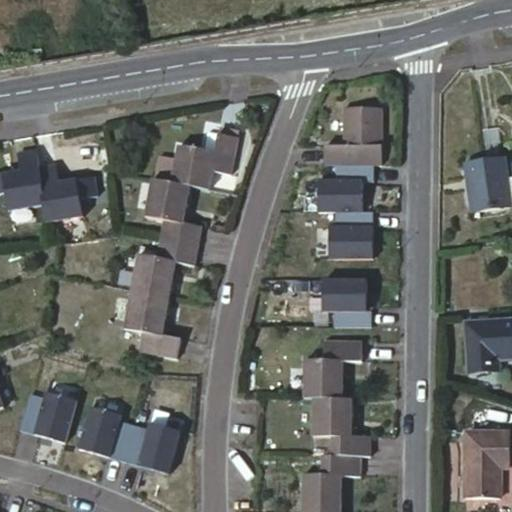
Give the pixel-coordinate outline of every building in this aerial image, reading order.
[(316,149),(316,169),(374,168),(374,111),(337,111),(338,150),(316,149)] [(181,152),(175,189),(194,192),(212,195),(217,175),(235,178),(241,145),(222,142),(219,158),(181,152)] [(23,176),(0,180),(0,197),(9,197),(12,214),(47,207),(41,173),(38,156),(20,159),(23,176)] [(466,169),(474,217),(511,211),(511,182),(510,183),(508,162),(466,169)] [(59,170),(41,173),(47,207),(51,224),(85,218),(82,202),(100,200),(97,183),(62,188),(59,170)] [(194,192),(175,189),(155,185),(149,220),(168,223),(165,242),(203,248),(206,230),(188,227),(194,192)] [(329,237),(347,237),(347,235),(351,235),(351,225),(369,225),(368,210),(329,211),(329,237)] [(347,237),(346,327),(383,328),(384,235),(378,235),(379,224),(369,225),(351,225),(351,235),(347,235),(347,237)] [(199,268),(203,248),(165,242),(161,262),(142,259),(136,295),(174,301),(181,265),(199,268)] [(168,337),(174,301),(136,295),(131,331),(150,334),(147,353),(183,359),(186,340),(168,337)] [(498,367),(509,367),(511,366),(511,325),(472,330),(476,380),(500,378),(498,367)] [(302,394),(322,394),(340,394),(340,358),(361,358),(361,339),(322,340),(322,358),(302,358),(302,394)] [(498,367),(500,378),(509,378),(509,367),(498,367)] [(76,399),(33,389),(24,430),(66,440),(76,399)] [(340,394),(322,394),(321,430),(339,430),(340,450),(360,450),(377,450),(377,429),(360,429),(360,393),(340,394)] [(86,409),(78,451),(171,469),(180,428),(86,409)] [(511,466),(511,432),(469,432),(467,498),(503,499),(502,467),(511,466)] [(361,470),(360,450),(340,450),(321,450),(321,471),(301,471),(301,508),(340,507),(340,470),(361,470)]
